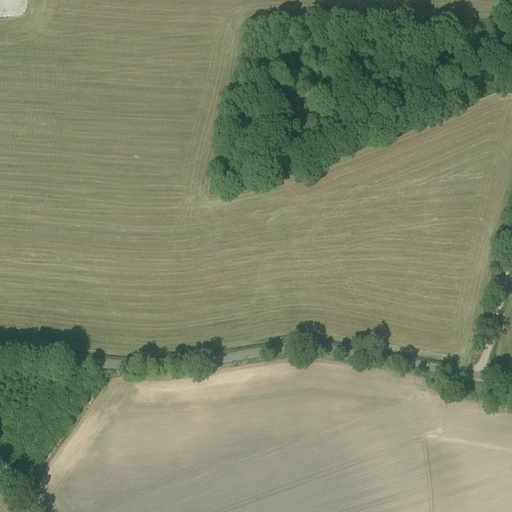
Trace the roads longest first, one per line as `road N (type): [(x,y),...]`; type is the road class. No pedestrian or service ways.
road 1 (unclassified): [(0,354),(156,368),(300,347),(511,382)]
road 2 (track): [(478,376),(511,236)]
